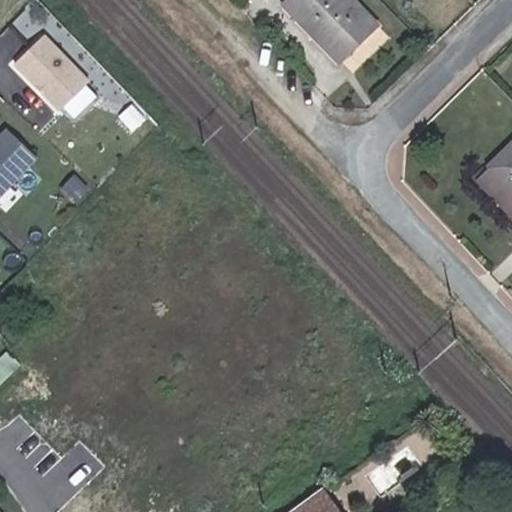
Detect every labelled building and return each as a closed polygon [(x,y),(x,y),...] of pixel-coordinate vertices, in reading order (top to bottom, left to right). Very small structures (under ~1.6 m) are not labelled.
[(382,22),(360,0),(290,0),(288,2),(327,42),(337,33),(352,50),(382,22)] [(352,50),(337,33),(327,42),(343,59),(352,50)] [(89,81),(45,35),(14,65),(59,111),(89,81)] [(137,109),(124,96),(107,112),(120,125),(137,109)] [(0,197),(37,159),(6,129),(0,135),(0,197)] [(511,158),(501,169),(511,179),(511,158)] [(76,181),(64,169),(51,183),(63,194),(76,181)] [(511,179),(501,169),(488,182),(511,207),(511,179)] [(340,511),(317,480),(275,511),(340,511)] [(0,503),(0,511),(10,511),(2,502),(0,503)]
